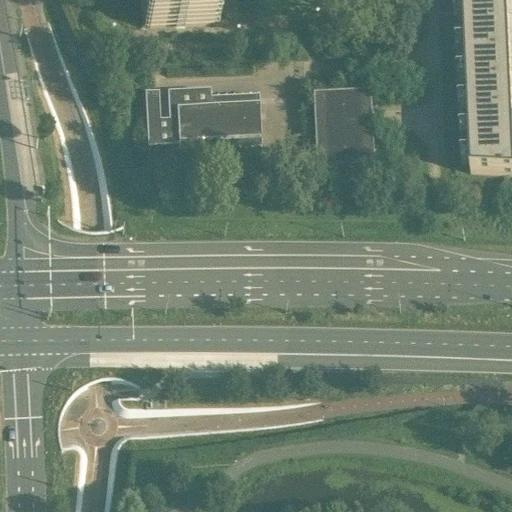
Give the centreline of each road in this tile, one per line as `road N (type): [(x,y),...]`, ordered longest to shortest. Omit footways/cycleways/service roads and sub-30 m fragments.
road 1 (primary): [(511,289),(21,283)]
road 2 (primary): [(26,341),(511,348)]
road 3 (residential): [(431,0),(433,64),(314,69)]
road 4 (tertiary): [(21,283),(0,108)]
road 5 (tertiary): [(28,511),(26,341)]
